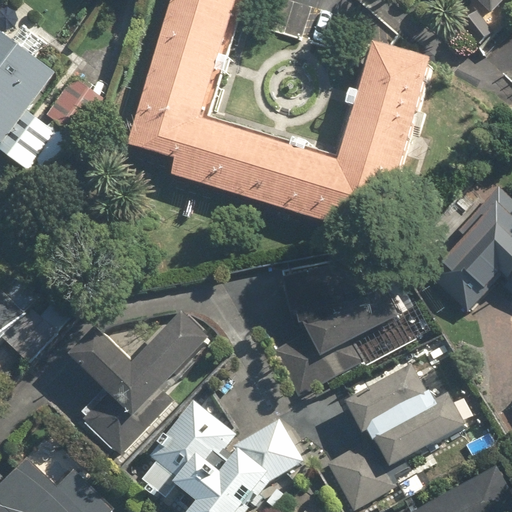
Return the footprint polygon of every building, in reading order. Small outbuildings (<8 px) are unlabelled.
[(242,0),(177,0),(132,149),(181,164),(177,180),(386,242),(440,65),(380,47),(345,164),(206,123),(242,0)] [(511,0),(477,0),(496,19),(511,2),(511,0)] [(1,23),(0,23),(0,137),(7,144),(4,148),(29,169),(61,132),(35,110),(64,76),(1,23)] [(109,100),(79,79),(52,116),(82,137),(109,100)] [(511,190),(507,186),(464,231),(475,241),(449,268),(486,303),(504,284),(511,291),(511,190)] [(0,346),(8,337),(35,363),(73,323),(0,252),(0,346)] [(362,266),(295,275),(302,316),(308,313),(317,332),(282,349),(305,395),(402,346),(362,266)] [(221,339),(194,312),(141,366),(113,338),(90,362),(114,386),(85,414),(128,458),(184,404),(171,391),(221,339)] [(381,445),(387,442),(403,471),(469,435),(448,398),(441,402),(420,364),(356,400),(381,445)] [(208,500),(197,511),(254,511),(282,480),(313,461),(287,419),(250,442),(200,400),(141,470),(174,499),(188,483),(208,500)] [(369,442),(331,465),(357,511),(396,488),(369,442)] [(42,446),(0,488),(0,511),(118,511),(123,507),(82,467),(73,477),(42,446)] [(511,511),(511,472),(510,468),(429,511),(511,511)]
